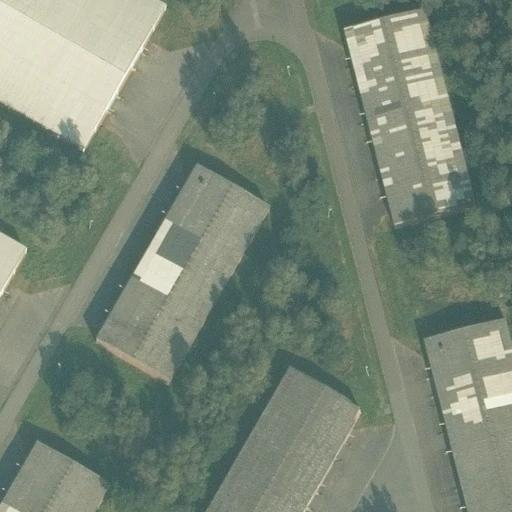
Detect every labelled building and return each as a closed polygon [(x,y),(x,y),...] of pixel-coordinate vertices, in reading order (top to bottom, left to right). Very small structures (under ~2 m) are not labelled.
[(165,12),(144,0),(0,0),(0,108),(82,155),(165,12)] [(426,15),(346,35),(396,230),(476,210),(426,15)] [(196,171),(95,345),(168,387),(268,212),(196,171)] [(0,298),(25,255),(0,240),(0,298)] [(511,511),(511,349),(506,325),(425,345),(468,511),(511,511)] [(304,511),(361,414),(289,373),(208,511),(304,511)] [(36,447),(0,509),(0,511),(95,511),(108,489),(36,447)]
